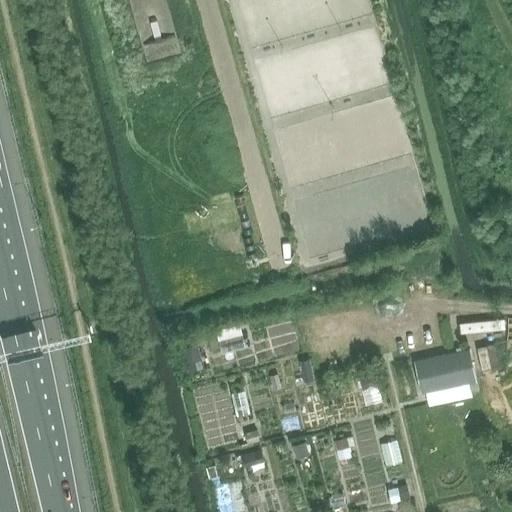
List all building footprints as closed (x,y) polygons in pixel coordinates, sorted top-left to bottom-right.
[(129,0),(139,36),(148,64),(183,54),(167,0),(129,0)] [(247,313),(210,319),(214,343),(251,337),(247,313)] [(505,318),(460,323),(461,333),(505,329),(505,318)] [(494,345),(478,348),(483,371),(499,367),(494,345)] [(423,392),(477,380),(470,349),(416,361),(423,392)] [(367,375),(369,395),(386,394),(385,373),(367,375)] [(240,404),(254,403),(252,379),(238,380),(240,404)] [(336,497),(349,494),(346,482),(333,485),(336,497)]
